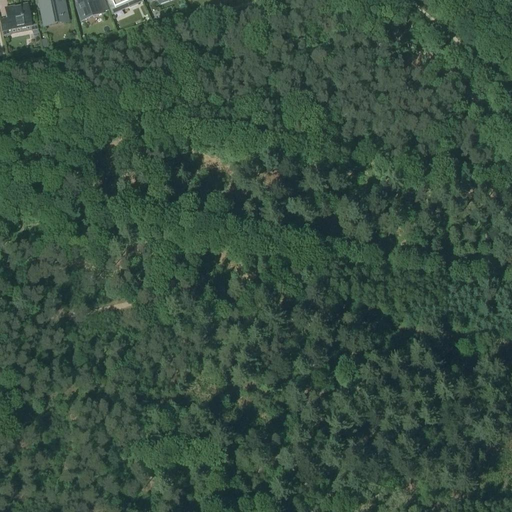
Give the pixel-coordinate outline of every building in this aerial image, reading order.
[(62,0),(55,0),(38,4),(42,24),(66,19),(62,0)] [(96,0),(77,0),(79,5),(77,6),(80,13),(82,13),(84,19),(108,11),(104,1),(98,3),(96,0)] [(106,0),(111,11),(128,4),(129,8),(143,3),(141,0),(106,0)] [(27,5),(5,9),(7,20),(0,20),(0,25),(2,37),(10,36),(9,31),(30,27),(31,32),(32,32),(33,35),(38,34),(36,26),(31,27),(27,5)] [(48,49),(47,39),(40,41),(42,50),(48,49)]
